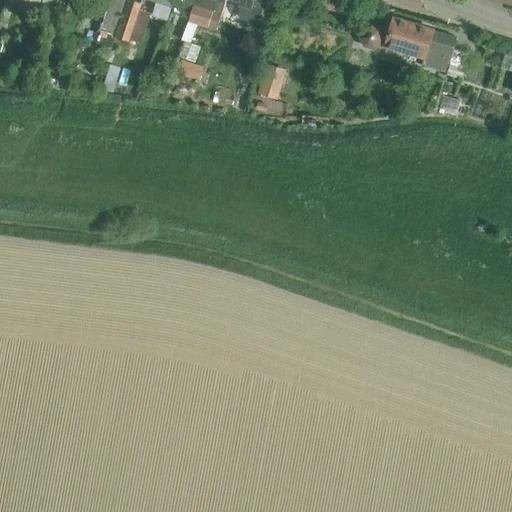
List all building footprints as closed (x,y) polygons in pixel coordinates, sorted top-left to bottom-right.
[(4,5),(0,18),(0,26),(6,28),(12,6),(24,10),(26,0),(6,0),(5,5),(4,5)] [(50,0),(40,0),(37,14),(46,16),(50,0)] [(108,0),(99,30),(102,31),(98,45),(111,49),(126,0),(108,0)] [(126,0),(115,35),(115,36),(128,40),(138,2),(132,0),(126,0)] [(172,0),(141,0),(142,0),(170,8),(172,0)] [(180,18),(189,21),(192,10),(193,11),(196,0),(176,0),(175,5),(184,8),(180,18)] [(192,10),(189,21),(176,56),(195,63),(201,48),(191,44),(197,24),(217,31),(226,0),(228,0),(240,3),(239,7),(241,7),(238,15),(241,19),(253,23),(258,20),(261,10),(258,4),(254,3),(254,0),(196,0),(193,11),(192,10)] [(332,0),(320,0),(319,8),(354,19),(358,8),(332,0)] [(383,46),(386,47),(424,58),(422,65),(447,73),(457,39),(434,32),(434,31),(394,19),(388,37),(386,36),(381,27),(371,25),(363,29),(360,39),(364,48),(374,51),(383,46)] [(47,52),(39,50),(37,59),(36,59),(30,81),(39,83),(45,61),(47,52)] [(197,81),(199,81),(204,68),(181,61),(177,73),(185,76),(183,83),(195,87),(197,81)] [(277,62),(267,91),(283,96),(293,67),(277,62)] [(157,73),(155,82),(166,85),(168,76),(157,73)]
